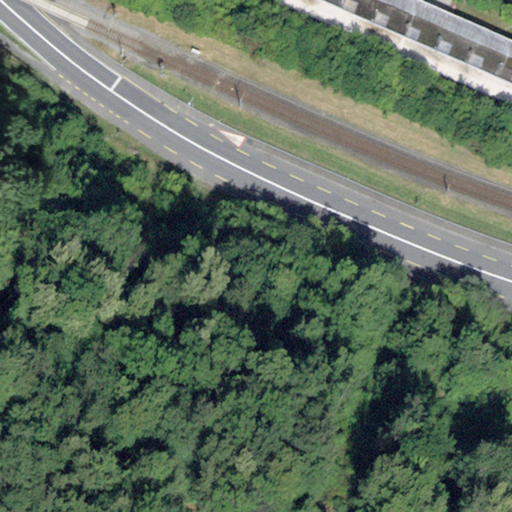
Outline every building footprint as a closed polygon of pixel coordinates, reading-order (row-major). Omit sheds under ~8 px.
[(332,21),(341,0),(304,0),(301,7),(332,21)] [(364,35),(379,0),(341,0),(332,21),(364,35)] [(395,49),(416,2),(411,0),(379,0),(364,35),(395,49)] [(427,63),(448,16),(416,2),(395,49),(427,63)] [(458,77),(479,30),(448,16),(427,63),(458,77)] [(490,91),(511,44),(479,30),(458,77),(490,91)] [(511,100),(511,44),(490,91),(511,100)]
